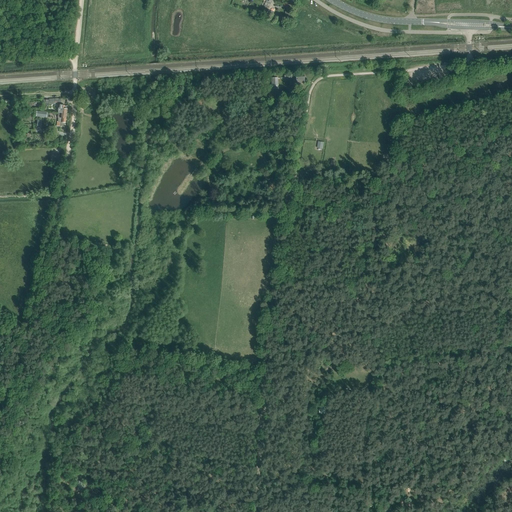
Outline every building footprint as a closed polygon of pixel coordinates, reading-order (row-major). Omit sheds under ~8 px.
[(304,74),(296,75),(296,84),(304,83),(304,74)] [(59,108),(58,113),(66,114),(67,106),(63,106),(64,105),(60,105),(60,108),(59,108)] [(66,114),(58,113),(58,118),(58,122),(60,122),(60,125),(65,126),(66,114)] [(316,141),(315,150),(322,151),(323,142),(316,141)] [(75,491),(84,491),(85,481),(77,481),(77,485),(75,485),(75,491)]
